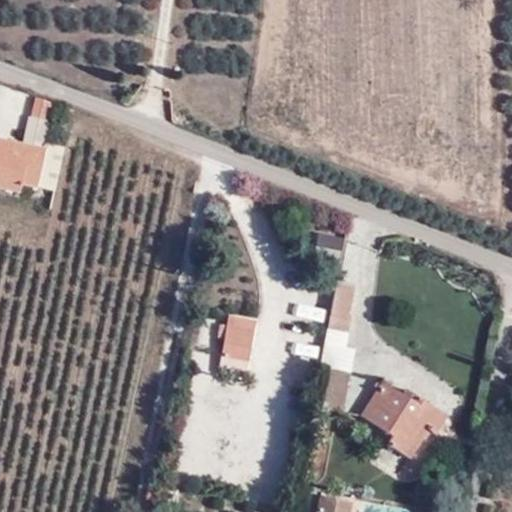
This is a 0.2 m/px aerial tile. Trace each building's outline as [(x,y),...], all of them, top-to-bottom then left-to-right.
[(56,102),(37,98),(26,146),(0,139),(0,189),(20,194),(22,184),(37,187),(56,102)] [(56,185),(65,146),(50,142),(40,182),(56,185)] [(357,282),(337,278),(319,368),(352,374),(357,351),(344,348),(357,282)] [(255,319),(228,315),(222,354),(250,358),(255,319)] [(414,402),(382,381),(360,414),(391,435),(387,442),(413,459),(431,431),(436,435),(448,417),(419,398),(414,402)] [(278,423),(298,420),(296,406),(276,409),(278,423)] [(187,422),(182,453),(213,458),(217,427),(187,422)] [(262,422),(257,437),(253,436),(243,472),(273,480),(284,441),(276,439),(280,427),(262,422)] [(209,477),(233,476),(232,463),(208,464),(209,477)] [(349,511),(352,501),(321,496),(318,511),(349,511)]
